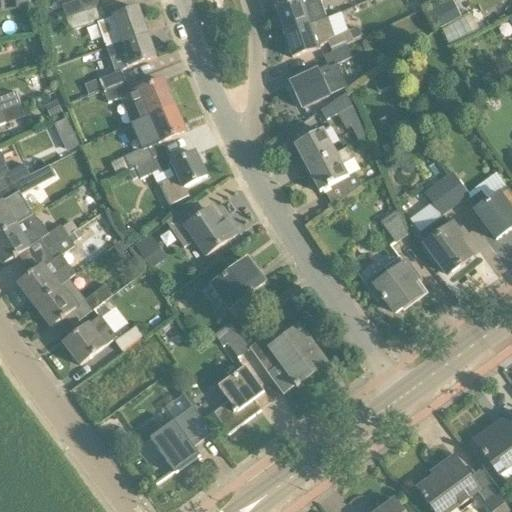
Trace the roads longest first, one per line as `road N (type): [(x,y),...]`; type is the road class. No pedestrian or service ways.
road 1 (residential): [(406,394),(299,259),(227,130)]
road 2 (residential): [(125,511),(0,339)]
road 3 (tertiary): [(262,498),(406,394)]
road 4 (residential): [(227,130),(173,0)]
road 5 (residential): [(227,130),(241,99),(244,0)]
road 6 (tertiary): [(406,394),(511,317)]
